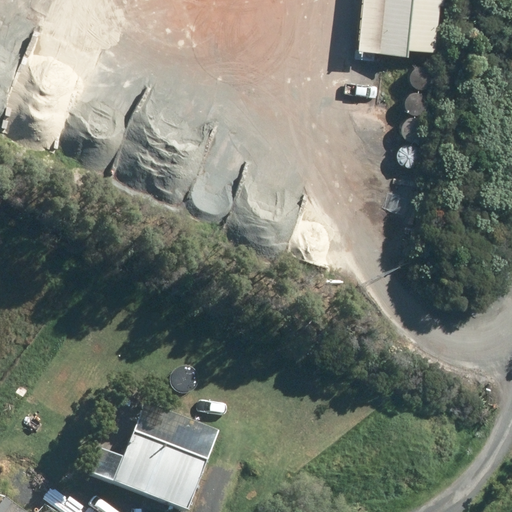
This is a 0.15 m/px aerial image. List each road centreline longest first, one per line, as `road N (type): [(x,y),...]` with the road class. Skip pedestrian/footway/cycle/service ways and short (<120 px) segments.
road 1 (unknown): [(173,114),(300,215),(362,299),(394,325),(483,355)]
road 2 (unknown): [(240,0),(173,114),(40,42),(6,0)]
road 3 (track): [(511,411),(442,511)]
